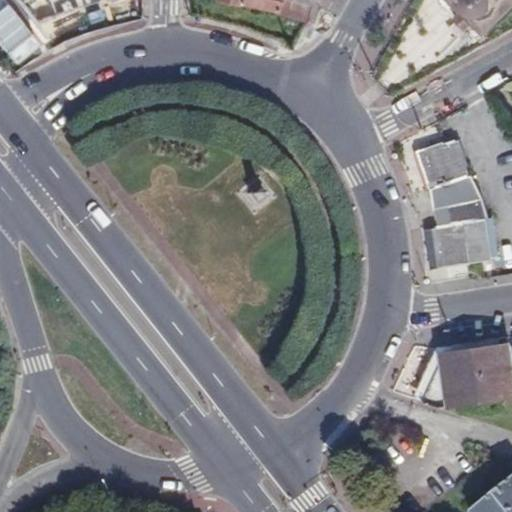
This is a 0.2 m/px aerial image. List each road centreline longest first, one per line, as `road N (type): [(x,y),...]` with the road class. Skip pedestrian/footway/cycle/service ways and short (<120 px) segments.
road 1 (primary): [(272,455),(8,130)]
road 2 (primary): [(0,194),(229,472)]
road 3 (secondary): [(272,455),(353,381),(384,312)]
road 4 (secondary): [(164,47),(72,83),(8,130)]
road 5 (secondary): [(384,312),(382,214),(359,138)]
road 6 (tertiary): [(511,55),(359,138)]
road 7 (secondary): [(312,86),(215,50),(164,47)]
road 8 (unclassified): [(0,508),(48,477),(120,467)]
road 9 (residential): [(511,299),(384,312)]
